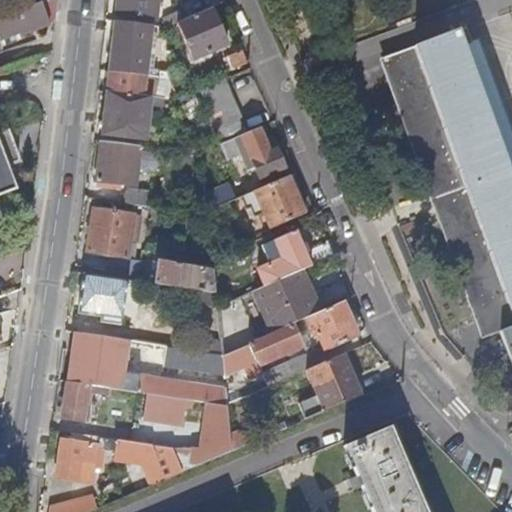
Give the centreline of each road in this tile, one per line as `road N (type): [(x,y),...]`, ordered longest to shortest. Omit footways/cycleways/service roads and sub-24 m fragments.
road 1 (residential): [(248,0),(385,313),(423,367),(511,460)]
road 2 (tertiary): [(83,0),(18,473)]
